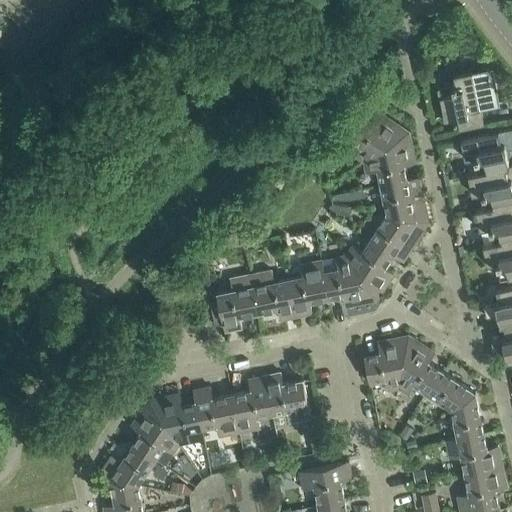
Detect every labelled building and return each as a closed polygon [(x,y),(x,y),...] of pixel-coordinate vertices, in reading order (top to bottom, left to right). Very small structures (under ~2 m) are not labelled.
[(460,130),(484,125),(480,106),(497,103),(489,66),(454,74),(456,83),(439,87),(445,118),(457,116),(460,130)] [(362,162),(408,131),(382,113),(375,124),(362,115),(348,138),(360,146),(354,156),(362,162)] [(475,156),(478,172),(509,167),(509,166),(506,150),(511,148),(511,128),(462,139),(465,158),(475,156)] [(408,131),(362,162),(365,172),(377,170),(380,184),(406,179),(403,164),(415,162),(408,131)] [(482,192),(486,208),(511,202),(511,164),(509,166),(509,167),(478,172),(469,174),(473,194),(482,192)] [(380,184),(386,214),(427,222),(422,196),(410,199),(406,179),(380,184)] [(511,202),(486,208),(476,210),(480,229),(489,227),(493,243),(511,239),(511,202)] [(339,203),(338,212),(349,214),(350,206),(339,203)] [(386,214),(370,239),(392,254),(402,261),(427,222),(386,214)] [(346,255),(376,299),(394,272),(384,266),(392,254),(370,239),(362,252),(352,245),(346,255)] [(511,239),(493,243),(483,245),(487,264),(497,262),(500,279),(511,276),(511,239)] [(323,271),(329,297),(343,295),(345,306),(376,299),(346,255),(335,257),(337,268),(323,271)] [(288,278),(296,316),(312,313),(310,301),(329,297),(323,271),(321,260),(299,264),(302,275),(288,278)] [(273,281),(271,270),(250,274),(258,312),(276,308),(279,320),(296,316),(288,278),(273,281)] [(214,326),(223,324),(224,331),(242,327),(239,316),(258,312),(250,274),(229,278),(232,290),(216,293),(218,301),(209,302),(214,326)] [(483,302),(486,317),(498,315),(500,325),(503,325),(511,322),(511,285),(496,289),(499,301),(492,302),(491,301),(483,302)] [(490,337),(493,352),(505,349),(507,361),(511,359),(511,322),(503,325),(506,336),(500,337),(499,335),(490,337)] [(397,388),(408,334),(377,341),(379,353),(364,356),(369,382),(384,379),(387,390),(397,388)] [(408,334),(397,388),(407,394),(414,384),(426,392),(440,369),(428,362),(435,352),(408,334)] [(440,369),(426,392),(450,408),(474,392),(440,369)] [(264,375),(271,413),(286,410),(288,421),(311,417),(303,379),(283,383),(280,372),(264,375)] [(231,394),(238,431),(260,427),(258,415),(271,413),(264,375),(247,379),(250,390),(231,394)] [(196,401),(201,427),(216,424),(218,436),(238,431),(231,394),(212,398),(210,387),(192,390),(195,401),(196,401)] [(457,438),(450,439),(457,438),(483,433),(474,392),(450,408),(457,438)] [(148,399),(178,444),(179,444),(189,442),(187,430),(201,427),(196,401),(195,401),(181,404),(179,393),(148,399)] [(133,444),(155,459),(163,446),(173,453),(178,444),(148,399),(131,425),(141,432),(133,444)] [(318,415),(311,417),(315,434),(322,432),(318,415)] [(406,423),(399,433),(406,437),(413,427),(406,423)] [(457,438),(450,439),(446,440),(449,458),(460,455),(464,474),(502,465),(498,444),(486,447),(483,433),(457,438)] [(416,439),(406,441),(408,448),(418,446),(416,439)] [(273,440),(260,443),(262,452),(276,449),(273,440)] [(101,470),(111,476),(110,478),(110,479),(138,484),(155,459),(133,444),(121,462),(111,455),(101,470)] [(317,505),(344,499),(340,480),(351,478),(348,460),(299,471),(303,488),(314,486),(317,505)] [(502,465),(464,474),(468,494),(457,496),(460,511),(461,511),(498,504),(495,489),(507,487),(502,465)] [(424,468),(413,471),(416,483),(426,481),(424,468)] [(104,511),(143,511),(138,484),(110,479),(113,493),(115,503),(103,505),(104,511)] [(172,480),(171,490),(179,491),(181,482),(172,480)] [(439,511),(434,487),(420,490),(425,511),(439,511)] [(319,511),(346,511),(344,499),(317,505),(319,511)]
